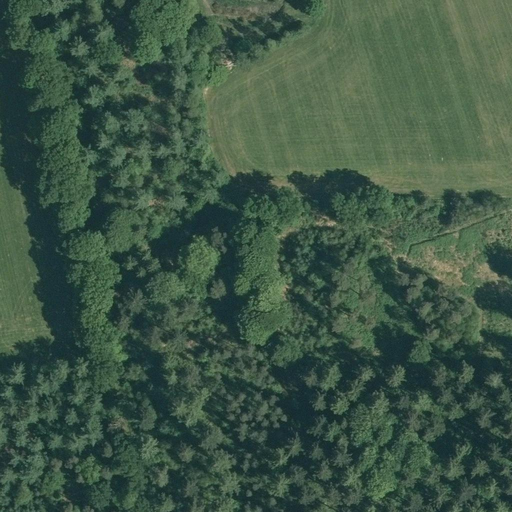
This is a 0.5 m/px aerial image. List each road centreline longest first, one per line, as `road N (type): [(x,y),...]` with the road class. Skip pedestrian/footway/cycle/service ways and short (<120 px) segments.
road 1 (track): [(133,511),(115,357),(27,0)]
road 2 (track): [(511,364),(249,369),(244,338),(115,357)]
road 3 (track): [(280,371),(332,511)]
